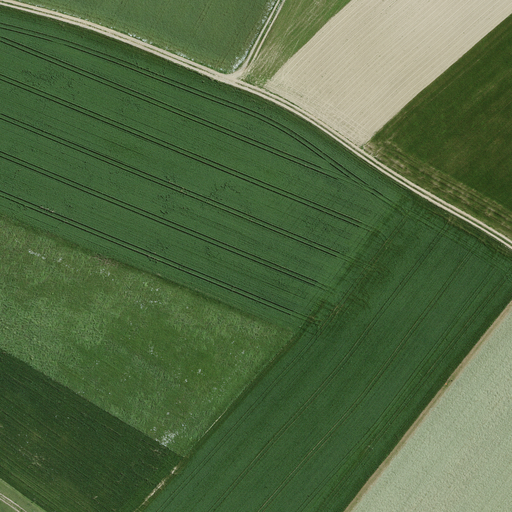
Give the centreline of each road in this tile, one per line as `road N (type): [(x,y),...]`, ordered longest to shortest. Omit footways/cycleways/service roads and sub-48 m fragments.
road 1 (track): [(227,80),(291,106),(511,245)]
road 2 (track): [(227,80),(0,3)]
